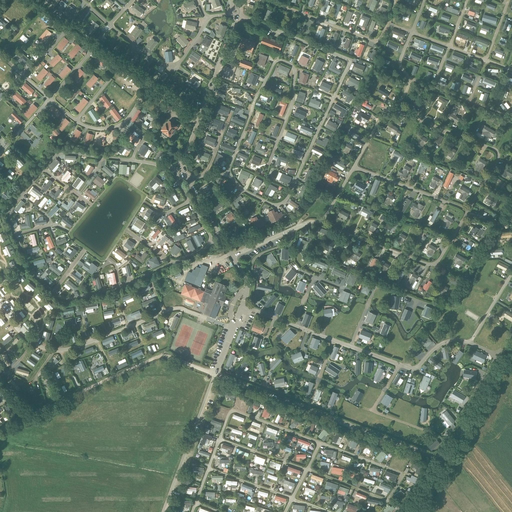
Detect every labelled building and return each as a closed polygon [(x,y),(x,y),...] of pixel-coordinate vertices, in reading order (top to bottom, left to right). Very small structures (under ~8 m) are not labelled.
[(324,12),(329,1),(325,0),(324,0),(320,11),(324,12)] [(186,12),(196,8),(193,1),(183,5),(186,12)] [(140,16),(144,10),(136,4),(131,10),(140,16)] [(71,15),(75,9),(69,5),(65,11),(71,15)] [(378,14),(384,16),(387,10),(381,7),(378,14)] [(478,14),(479,11),(470,8),(467,14),(473,16),(474,13),(478,14)] [(267,10),(263,21),(268,23),(272,12),(267,10)] [(348,24),(352,13),(347,11),(343,22),(348,24)] [(366,28),(369,18),(362,15),(361,19),(364,21),(362,27),(366,28)] [(495,24),(497,19),(483,15),(482,19),(487,21),(487,22),(495,24)] [(342,25),(342,27),(350,30),(354,18),(352,17),(348,27),(342,25)] [(309,20),(304,32),(309,34),(313,22),(309,20)] [(506,20),(501,30),(505,31),(509,22),(506,20)] [(195,31),(197,23),(186,21),(185,28),(195,31)] [(475,29),(476,25),(467,21),(465,26),(471,28),(470,31),(474,32),(475,29)] [(95,23),(86,34),(90,37),(99,26),(95,23)] [(223,37),(227,26),(219,24),(216,34),(223,37)] [(136,39),(142,31),(136,26),(130,34),(136,39)] [(44,42),(52,34),(46,29),(39,38),(44,42)] [(392,29),(391,33),(399,36),(398,37),(400,37),(400,36),(403,37),(404,33),(392,29)] [(99,39),(103,34),(99,32),(94,39),(102,46),(104,42),(99,39)] [(331,43),(330,46),(333,47),(338,34),(335,33),(333,39),(330,38),(329,42),(331,43)] [(183,47),(189,42),(182,35),(176,40),(183,47)] [(206,36),(201,43),(207,47),(212,40),(206,36)] [(263,36),(260,46),(279,53),(282,43),(263,36)] [(64,38),(57,47),(61,51),(69,41),(64,38)] [(152,50),(158,42),(152,38),(146,46),(152,50)] [(251,52),(255,42),(243,38),(239,47),(251,52)] [(477,38),(475,43),(487,47),(488,43),(477,38)] [(119,39),(109,51),(113,54),(122,42),(119,39)] [(422,48),(424,42),(415,39),(414,42),(419,44),(418,47),(422,48)] [(388,42),(387,46),(397,50),(398,47),(388,42)] [(72,58),(81,48),(77,44),(68,54),(72,58)] [(356,49),(355,52),(356,53),(356,55),(360,57),(364,45),(360,44),(358,49),(356,49)] [(129,60),(135,52),(129,48),(124,56),(129,60)] [(373,50),(372,53),(368,52),(366,57),(373,59),(377,51),(373,50)] [(196,62),(200,56),(193,51),(189,57),(196,62)] [(171,52),(164,52),(165,63),(173,62),(171,52)] [(411,52),(409,56),(420,61),(422,57),(411,52)] [(453,53),(452,57),(462,61),(464,57),(462,56),(453,53)] [(53,67),(62,59),(58,54),(49,63),(53,67)] [(104,68),(109,61),(98,54),(94,60),(104,68)] [(264,66),(267,56),(260,54),(257,63),(264,66)] [(298,63),(306,66),(309,59),(301,55),(298,63)] [(428,57),(427,61),(438,65),(439,60),(428,57)] [(313,68),(319,72),(324,63),(317,59),(313,68)] [(251,69),(253,64),(242,60),(240,65),(251,69)] [(329,69),(339,74),(341,71),(334,67),(337,63),(333,61),(329,69)] [(353,70),(362,73),(365,67),(356,63),(353,70)] [(151,64),(144,73),(147,76),(155,67),(151,64)] [(280,65),(277,72),(287,76),(290,69),(280,65)] [(71,70),(66,66),(58,75),(63,79),(71,70)] [(40,81),(48,72),(44,68),(36,77),(40,81)] [(181,68),(178,71),(187,77),(189,74),(181,68)] [(80,69),(72,78),(76,82),(84,73),(80,69)] [(305,85),(309,75),(301,72),(298,82),(305,85)] [(248,82),(254,85),(258,76),(251,73),(248,82)] [(86,84),(90,88),(98,79),(94,75),(86,84)] [(463,75),(462,79),(471,83),(473,79),(463,75)] [(44,84),(47,88),(55,79),(51,76),(44,84)] [(356,89),(360,82),(350,77),(347,84),(356,89)] [(192,78),(187,85),(196,90),(200,84),(192,78)] [(319,88),(328,92),(331,86),(322,81),(319,88)] [(21,88),(30,95),(34,91),(25,83),(21,88)] [(176,86),(175,86),(173,85),(169,91),(174,94),(178,87),(176,86)] [(74,87),(66,96),(71,100),(79,91),(74,87)] [(377,92),(387,97),(390,92),(380,87),(377,92)] [(349,103),(353,95),(344,90),(342,94),(348,97),(345,101),(349,103)] [(12,96),(22,106),(26,101),(16,92),(12,96)] [(268,98),(266,102),(269,103),(272,96),(262,92),(261,95),(268,98)] [(303,103),(305,96),(298,94),(296,101),(303,103)] [(99,99),(107,109),(111,105),(104,95),(99,99)] [(152,113),(161,100),(156,96),(146,109),(152,113)] [(181,97),(178,101),(187,107),(190,104),(181,97)] [(442,103),(438,110),(442,112),(447,102),(439,97),(437,101),(442,103)] [(75,109),(79,112),(88,102),(83,98),(75,109)] [(318,109),(320,102),(311,99),(309,105),(318,109)] [(366,104),(367,102),(364,100),(361,105),(370,110),(371,107),(366,104)] [(422,110),(425,106),(416,100),(413,105),(422,110)] [(282,117),(287,104),(280,101),(279,105),(282,106),(279,115),(282,117)] [(33,104),(24,114),(28,118),(37,108),(33,104)] [(343,118),(347,110),(335,104),(333,107),(341,112),(339,116),(343,118)] [(168,114),(172,109),(166,105),(163,110),(168,114)] [(227,116),(230,109),(220,105),(219,109),(221,110),(220,113),(227,116)] [(48,110),(58,118),(61,113),(52,106),(48,110)] [(455,116),(459,109),(455,106),(447,118),(452,120),(455,116)] [(109,112),(117,121),(121,118),(114,108),(109,112)] [(303,119),(306,112),(297,108),(294,115),(303,119)] [(420,119),(426,113),(424,111),(418,117),(420,119)] [(14,112),(8,118),(12,122),(14,119),(20,124),(23,121),(14,112)] [(359,112),(355,119),(360,122),(361,120),(366,123),(369,117),(364,115),(359,112)] [(92,113),(87,116),(95,126),(99,123),(92,113)] [(259,129),(263,118),(257,117),(254,128),(259,129)] [(57,127),(62,131),(69,122),(65,118),(57,127)] [(220,131),(223,123),(214,119),(213,123),(218,125),(216,129),(220,131)] [(145,121),(144,124),(139,120),(137,123),(145,129),(147,126),(149,123),(145,121)] [(328,120),(325,127),(334,132),(338,125),(328,120)] [(347,125),(355,129),(357,124),(349,120),(347,125)] [(368,134),(372,122),(368,121),(364,132),(368,134)] [(170,137),(177,127),(169,122),(167,124),(166,124),(162,130),(170,137)] [(390,124),(387,129),(390,131),(399,136),(401,132),(397,130),(398,128),(390,124)] [(52,134),(55,138),(59,134),(51,125),(48,128),(52,133),(52,134)] [(311,135),(313,130),(301,125),(299,130),(311,135)] [(491,129),(485,126),(483,125),(480,130),(482,131),(483,132),(482,134),(486,137),(491,129)] [(229,128),(227,135),(234,138),(237,131),(229,128)] [(76,129),(70,140),(75,143),(81,132),(76,129)] [(271,139),(275,141),(279,131),(275,129),(271,139)] [(495,139),(498,133),(491,129),(486,137),(490,139),(492,137),(495,139)] [(256,132),(253,131),(248,142),(252,144),(256,132)] [(349,131),(347,134),(358,140),(360,137),(349,131)] [(131,132),(126,138),(136,145),(140,139),(137,137),(138,136),(136,135),(135,136),(131,132)] [(294,143),(297,136),(287,132),(284,139),(294,143)] [(87,133),(84,145),(89,146),(92,135),(87,133)] [(476,133),(474,135),(481,141),(483,139),(476,133)] [(439,145),(443,137),(436,134),(432,142),(439,145)] [(204,143),(213,146),(216,140),(207,136),(204,143)] [(423,147),(427,139),(422,136),(417,144),(423,147)] [(325,147),(329,139),(325,137),(323,142),(318,139),(316,143),(325,147)] [(129,151),(131,148),(123,143),(118,152),(121,154),(125,149),(129,151)] [(234,148),(222,143),(221,147),(233,152),(234,148)] [(260,148),(261,144),(258,143),(255,150),(265,154),(266,151),(260,148)] [(143,144),(138,152),(144,156),(149,148),(143,144)] [(344,149),(345,149),(344,152),(347,153),(348,151),(349,151),(352,147),(347,144),(344,149)] [(452,158),(456,150),(451,147),(446,155),(452,158)] [(9,149),(6,151),(12,157),(15,154),(9,149)] [(164,157),(167,153),(160,149),(154,158),(157,160),(161,155),(164,157)] [(124,160),(128,153),(124,150),(120,157),(124,160)] [(300,160),(303,153),(296,150),(293,157),(300,160)] [(198,158),(207,161),(210,155),(201,151),(198,158)] [(400,163),(403,156),(394,151),(392,155),(398,157),(397,161),(400,163)] [(247,160),(248,157),(238,152),(237,155),(244,159),(242,161),(245,163),(246,160),(247,160)] [(220,166),(224,157),(225,157),(218,154),(214,163),(220,166)] [(254,156),(251,163),(258,166),(261,159),(254,156)] [(287,163),(288,160),(278,156),(276,164),(279,166),(281,161),(287,163)] [(370,163),(379,166),(381,160),(372,157),(370,163)] [(19,158),(16,161),(21,167),(24,164),(19,158)] [(475,170),(480,173),(487,162),(480,158),(475,167),(476,168),(475,170)] [(340,161),(339,163),(335,160),(332,164),(342,171),(345,166),(343,165),(344,164),(340,161)] [(424,168),(424,167),(428,169),(429,166),(421,163),(417,172),(421,174),(423,171),(425,171),(426,169),(424,168)] [(119,165),(119,174),(126,174),(127,165),(119,165)] [(405,178),(410,168),(405,165),(402,170),(400,169),(397,174),(405,178)] [(111,177),(113,173),(105,166),(102,169),(111,177)] [(511,175),(511,171),(505,167),(501,175),(505,177),(507,175),(511,177),(511,175)] [(247,180),(250,173),(242,170),(239,177),(247,180)] [(7,172),(4,174),(10,180),(13,177),(7,172)] [(332,183),(336,176),(331,172),(327,180),(332,183)] [(447,188),(453,174),(449,172),(443,186),(447,188)] [(282,174),(279,180),(288,185),(291,178),(282,174)] [(100,188),(105,182),(98,176),(93,182),(100,188)] [(159,186),(162,182),(156,176),(148,184),(152,187),(156,183),(159,186)] [(435,176),(432,181),(430,184),(434,187),(437,184),(439,185),(442,181),(435,176)] [(78,188),(83,183),(77,178),(73,184),(78,188)] [(261,183),(262,181),(255,178),(252,185),(258,188),(260,184),(261,184),(262,183),(261,183)] [(45,191),(52,182),(49,180),(45,186),(44,185),(42,186),(44,187),(42,189),(45,191)] [(375,180),(369,194),(374,196),(380,182),(375,180)] [(365,186),(357,181),(356,183),(355,183),(354,185),(355,186),(354,187),(356,189),(355,191),(361,194),(365,186)] [(233,189),(228,183),(221,189),(226,194),(233,189)] [(270,184),(265,193),(268,195),(271,189),(275,192),(277,188),(270,184)] [(208,185),(203,189),(209,197),(214,193),(208,185)] [(462,193),(459,198),(464,201),(470,191),(461,186),(458,191),(462,193)] [(40,198),(42,195),(33,188),(31,191),(40,198)] [(51,191),(49,194),(55,199),(62,191),(59,189),(55,194),(51,191)] [(89,190),(88,191),(87,190),(85,193),(93,199),(95,196),(90,192),(91,192),(89,190)] [(172,197),(175,195),(173,191),(166,195),(172,205),(176,203),(172,197)] [(389,205),(394,197),(388,194),(384,202),(389,205)] [(232,202),(237,208),(240,206),(237,202),(243,198),(240,195),(232,202)] [(163,206),(166,199),(156,196),(154,199),(161,201),(159,205),(163,206)] [(494,206),(497,201),(488,196),(484,203),(488,205),(489,203),(494,206)] [(46,201),(47,200),(45,197),(38,206),(41,208),(45,203),(46,204),(47,203),(46,201)] [(219,199),(211,205),(215,211),(224,205),(219,199)] [(63,203),(61,206),(68,211),(74,202),(71,200),(67,206),(63,203)] [(291,200),(288,204),(296,210),(299,206),(291,200)] [(21,201),(14,210),(17,213),(24,203),(21,201)] [(83,210),(84,207),(77,202),(72,209),(75,210),(78,206),(83,210)] [(417,218),(423,208),(415,203),(412,208),(415,210),(412,215),(417,218)] [(369,211),(363,207),(361,211),(367,214),(366,218),(369,219),(372,213),(369,211)] [(151,219),(155,213),(149,208),(144,215),(151,219)] [(433,223),(439,211),(436,209),(429,221),(433,223)] [(346,220),(349,214),(341,210),(337,216),(340,217),(341,217),(346,220)] [(228,223),(235,218),(231,212),(226,216),(229,220),(227,221),(228,223)] [(277,212),(274,213),(274,212),(268,215),(272,222),(280,219),(277,212)] [(452,219),(453,216),(448,213),(443,221),(445,222),(443,224),(448,227),(453,220),(452,219)] [(479,215),(480,214),(478,213),(477,215),(475,214),(474,218),(485,221),(486,217),(479,215)] [(20,229),(31,228),(29,215),(24,216),(25,224),(20,224),(20,229)] [(171,215),(167,217),(173,225),(176,223),(171,215)] [(66,217),(65,218),(63,217),(61,220),(70,227),(72,224),(66,220),(67,218),(66,217)] [(261,219),(257,220),(256,217),(250,220),(254,230),(264,226),(261,219)] [(140,229),(144,223),(138,218),(133,225),(140,229)] [(390,231),(394,223),(388,220),(384,228),(390,231)] [(186,226),(190,237),(200,233),(196,222),(186,226)] [(373,233),(378,225),(372,222),(368,230),(373,233)] [(473,226),(469,232),(475,236),(476,235),(478,236),(482,229),(476,226),(475,228),(473,226)] [(158,230),(157,231),(156,230),(154,231),(155,233),(151,237),(154,239),(160,232),(158,230)] [(231,240),(240,236),(238,232),(233,234),(231,230),(227,232),(231,240)] [(416,242),(421,232),(417,230),(412,240),(416,242)] [(402,244),(406,236),(401,233),(396,241),(402,244)] [(175,242),(185,238),(183,234),(177,236),(176,235),(174,236),(175,237),(173,238),(175,242)] [(197,235),(193,237),(198,247),(202,245),(197,235)] [(167,239),(168,238),(165,236),(158,244),(161,246),(165,241),(167,242),(168,240),(167,239)] [(128,240),(123,246),(130,251),(134,244),(128,240)] [(190,240),(185,242),(190,253),(195,251),(190,240)] [(302,240),(298,248),(305,251),(308,242),(302,240)] [(331,250),(335,242),(331,240),(330,242),(327,240),(321,251),(326,254),(326,253),(332,256),(334,251),(331,250)] [(353,243),(348,240),(345,245),(350,248),(353,243)] [(469,251),(473,243),(470,241),(468,245),(463,243),(461,246),(469,251)] [(436,248),(432,246),(429,244),(427,249),(428,250),(427,253),(432,256),(436,248)] [(176,255),(180,249),(174,245),(170,251),(176,255)] [(66,251),(64,254),(70,259),(77,251),(74,249),(70,254),(66,251)] [(123,259),(126,255),(118,249),(115,252),(123,259)] [(356,262),(361,254),(353,250),(350,255),(352,256),(351,259),(356,262)] [(137,253),(134,257),(142,262),(147,253),(144,251),(141,256),(137,253)] [(271,253),(265,258),(270,266),(277,262),(271,253)] [(465,259),(458,255),(456,254),(453,259),(457,261),(455,264),(461,267),(465,259)] [(152,269),(160,265),(156,256),(148,260),(152,269)] [(376,259),(375,260),(373,259),(369,266),(374,268),(378,260),(376,259)] [(380,270),(385,273),(389,265),(384,262),(380,270)] [(496,266),(506,271),(507,271),(509,268),(508,268),(509,267),(499,262),(496,266)] [(55,267),(56,266),(54,264),(53,266),(52,264),(49,268),(59,276),(61,272),(55,267)] [(85,264),(82,267),(92,274),(96,267),(94,266),(94,265),(92,264),(91,264),(90,266),(89,267),(85,264)] [(201,287),(208,267),(202,265),(201,269),(196,267),(195,270),(193,269),(192,273),(188,271),(185,281),(201,287)] [(320,274),(323,275),(325,269),(312,265),(311,269),(320,272),(320,274)] [(265,279),(269,273),(261,267),(257,273),(265,279)] [(343,278),(345,274),(334,268),(332,272),(343,278)] [(291,269),(284,276),(290,281),(297,273),(291,269)] [(178,271),(173,274),(176,279),(181,276),(178,271)] [(399,283),(405,273),(402,271),(398,277),(396,276),(394,280),(396,281),(396,282),(399,283)] [(20,273),(17,276),(22,283),(26,280),(20,273)] [(413,273),(406,285),(412,288),(418,276),(413,273)] [(50,289),(52,286),(47,281),(49,279),(44,274),(40,279),(50,289)] [(357,277),(350,274),(346,283),(353,286),(357,277)] [(74,291),(77,288),(68,281),(65,284),(70,288),(69,290),(72,292),(73,290),(74,291)] [(299,281),(296,290),(303,293),(307,284),(299,281)] [(426,291),(432,283),(429,281),(426,285),(425,284),(423,287),(424,288),(423,289),(426,291)] [(221,306),(225,296),(224,296),(227,287),(216,282),(212,291),(211,294),(200,290),(201,289),(199,288),(198,289),(191,286),(192,285),(189,284),(189,285),(185,284),(181,294),(204,303),(206,300),(209,301),(204,313),(204,314),(216,318),(220,306),(221,306)] [(29,283),(26,286),(33,292),(36,289),(29,283)] [(313,288),(321,297),(327,292),(319,283),(313,288)] [(365,283),(361,292),(367,295),(372,286),(365,283)] [(439,292),(444,295),(449,287),(442,283),(438,289),(440,290),(439,292)] [(139,294),(150,288),(148,284),(137,290),(139,294)] [(342,291),(339,300),(346,303),(350,294),(342,291)] [(40,293),(37,296),(43,301),(45,299),(40,293)] [(392,296),(391,305),(399,306),(400,297),(392,296)] [(8,298),(5,301),(12,309),(15,306),(8,298)] [(153,299),(141,303),(143,307),(151,304),(152,304),(154,303),(155,302),(153,299)] [(48,302),(46,305),(51,310),(54,308),(48,302)] [(278,303),(273,312),(280,315),(284,306),(278,303)] [(429,318),(432,309),(425,306),(422,316),(429,318)] [(323,310),(325,318),(332,317),(331,309),(323,310)] [(409,318),(412,311),(405,309),(402,316),(409,318)] [(511,315),(504,310),(502,315),(511,321),(511,315)] [(18,311),(15,313),(20,319),(23,317),(18,311)] [(369,313),(365,321),(372,324),(376,316),(369,313)] [(308,326),(312,316),(305,314),(301,323),(308,326)] [(175,316),(170,328),(173,330),(179,318),(175,316)] [(109,322),(111,326),(121,323),(120,318),(109,322)] [(26,320),(23,323),(30,331),(33,328),(26,320)] [(156,325),(154,321),(143,326),(144,330),(156,325)] [(259,333),(261,327),(254,324),(251,330),(259,333)] [(384,324),(380,334),(386,336),(390,326),(384,324)] [(289,329),(281,338),(286,344),(295,335),(289,329)] [(132,330),(122,335),(123,339),(134,334),(132,330)] [(240,330),(235,341),(239,343),(244,332),(240,330)] [(361,330),(359,337),(368,341),(371,334),(361,330)] [(10,334),(2,341),(5,344),(12,337),(10,334)] [(420,340),(427,347),(432,342),(425,335),(420,340)] [(112,337),(102,341),(103,345),(114,341),(112,337)] [(255,337),(252,344),(259,346),(261,339),(255,337)] [(313,338),(309,346),(316,349),(319,340),(313,338)] [(137,341),(127,345),(128,349),(138,345),(137,341)] [(422,351),(417,346),(411,351),(417,357),(422,351)] [(339,348),(334,347),(330,358),(335,360),(339,348)] [(118,349),(108,353),(109,357),(119,353),(118,349)] [(141,350),(131,355),(133,358),(143,354),(141,350)] [(459,350),(451,361),(456,364),(463,353),(459,350)] [(33,351),(31,354),(39,359),(41,356),(33,351)] [(472,358),(483,363),(486,356),(475,351),(472,358)] [(295,363),(304,360),(300,352),(292,356),(295,363)] [(6,353),(2,355),(7,366),(11,365),(6,353)] [(226,364),(230,366),(234,355),(231,354),(226,364)] [(29,357),(26,361),(34,366),(36,363),(29,357)] [(442,365),(431,357),(428,361),(440,369),(442,365)] [(273,370),(280,361),(277,358),(269,367),(273,370)] [(80,366),(82,371),(86,370),(82,360),(75,363),(77,368),(80,366)] [(126,362),(116,366),(118,370),(127,366),(126,362)] [(365,362),(364,370),(371,371),(372,363),(365,362)] [(329,364),(325,371),(335,377),(339,371),(329,364)] [(314,375),(318,368),(311,365),(308,372),(314,375)] [(93,370),(95,374),(104,370),(103,366),(97,368),(97,367),(94,368),(95,369),(93,370)] [(378,380),(384,370),(380,368),(374,378),(378,380)] [(464,370),(463,377),(476,379),(477,372),(464,370)] [(398,374),(391,384),(395,386),(401,376),(398,374)] [(424,376),(419,388),(425,391),(430,379),(424,376)] [(11,379),(8,382),(16,390),(20,387),(11,379)] [(283,379),(274,381),(275,388),(285,386),(283,379)] [(50,395),(54,394),(50,382),(46,383),(49,392),(50,394),(50,395)] [(313,383),(309,382),(305,393),(309,395),(313,383)] [(407,383),(404,392),(411,394),(414,385),(407,383)] [(39,395),(37,386),(34,386),(33,386),(30,386),(30,387),(27,388),(30,398),(33,397),(33,398),(36,397),(36,396),(39,395)] [(61,386),(57,388),(61,396),(65,393),(61,386)] [(454,390),(450,397),(461,403),(465,397),(454,390)] [(357,391),(352,399),(358,403),(363,394),(357,391)] [(336,395),(332,394),(328,404),(332,406),(336,395)] [(386,394),(381,403),(387,407),(392,398),(386,394)] [(235,406),(238,407),(240,403),(242,404),(244,400),(242,399),(242,397),(239,396),(235,406)] [(257,409),(259,404),(252,400),(247,411),(250,413),(252,408),(257,409)] [(264,417),(267,412),(268,412),(269,410),(271,411),(272,408),(266,405),(262,416),(264,417)] [(446,428),(455,421),(446,411),(440,415),(445,421),(442,423),(446,428)] [(299,421),(297,419),(289,426),(292,429),(299,421)] [(240,439),(242,432),(232,429),(231,432),(237,434),(236,437),(240,439)] [(325,434),(327,436),(329,433),(324,429),(318,437),(321,439),(325,434)] [(343,436),(336,433),(332,442),(336,443),(339,437),(341,438),(343,436)] [(201,444),(204,445),(206,439),(211,440),(212,437),(204,434),(201,444)] [(355,448),(358,441),(351,438),(348,445),(355,448)] [(437,440),(428,447),(431,450),(440,443),(437,440)] [(233,448),(223,445),(222,448),(229,451),(228,454),(231,455),(233,448)] [(380,462),(384,457),(386,455),(386,454),(389,452),(383,450),(376,458),(380,462)] [(267,458),(258,457),(257,461),(263,461),(262,466),(266,466),(267,458)] [(423,466),(414,463),(412,466),(417,468),(415,472),(420,474),(423,466)] [(299,474),(300,471),(288,467),(287,470),(293,472),(292,475),(296,476),(297,474),(299,474)] [(331,473),(342,475),(344,469),(332,467),(331,473)] [(395,482),(397,475),(385,471),(384,475),(391,477),(390,481),(395,482)] [(406,480),(415,484),(418,478),(412,475),(411,478),(407,476),(406,480)] [(242,483),(241,487),(248,490),(247,493),(250,495),(251,491),(253,487),(242,483)] [(196,488),(186,487),(186,490),(193,491),(193,492),(191,496),(194,497),(196,492),(196,488)] [(340,487),(339,490),(345,492),(344,494),(347,495),(349,490),(340,487)] [(395,499),(403,493),(401,490),(393,496),(395,499)]
